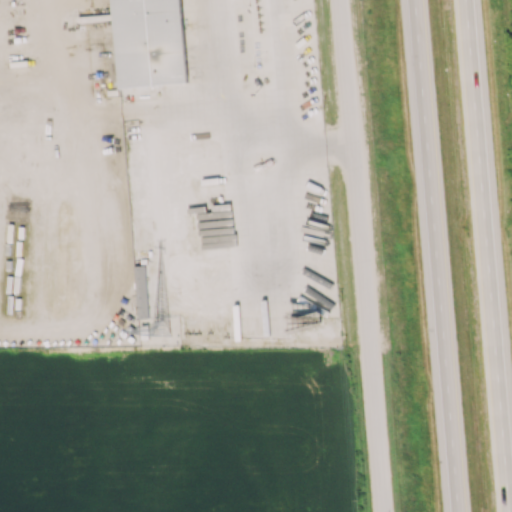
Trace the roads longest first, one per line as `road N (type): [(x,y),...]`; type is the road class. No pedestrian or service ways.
road 1 (motorway): [(408,0),(452,511)]
road 2 (motorway): [(505,511),(462,0)]
road 3 (tertiary): [(337,0),(377,511)]
